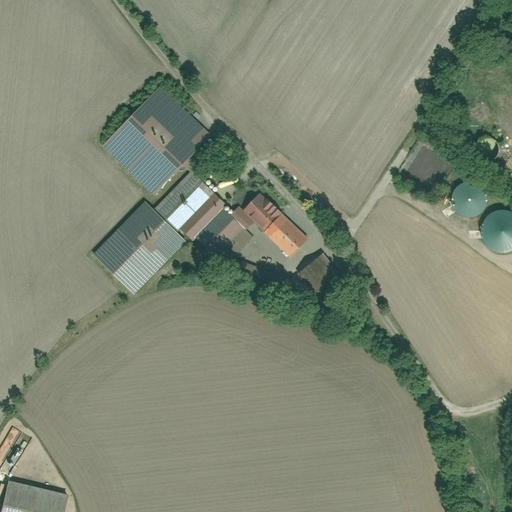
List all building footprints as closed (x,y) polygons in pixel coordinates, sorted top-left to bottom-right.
[(160,86),(103,143),(152,191),(179,164),(194,148),(208,134),(160,86)] [(194,148),(179,164),(188,172),(190,169),(202,157),(194,148)] [(154,206),(177,229),(180,226),(213,192),(190,169),(188,172),(154,206)] [(484,212),(487,207),(488,201),(487,195),(484,190),(480,186),(474,184),(468,184),(462,186),(458,190),(455,195),(454,201),(455,207),(458,212),(462,216),(468,218),(474,218),(480,216),(484,212)] [(180,226),(192,238),(197,233),(226,205),(213,192),(180,226)] [(281,214),(259,192),(241,209),(252,220),(263,231),(281,214)] [(185,241),(143,200),(91,252),(133,294),(185,241)] [(226,205),(197,233),(223,259),(251,230),(247,226),(232,211),(226,205)] [(238,206),(232,211),(247,226),(252,220),(241,209),(238,206)] [(511,211),(508,210),(502,209),(495,210),(489,213),(485,217),(481,223),(480,230),(481,236),(484,242),(489,247),(495,250),(501,251),(508,250),(511,248),(511,211)] [(281,214),(263,231),(289,256),(306,239),(281,214)] [(321,253),(295,272),(314,297),(340,278),(321,253)] [(287,276),(243,259),(235,278),(279,295),(287,276)] [(5,481),(0,505),(0,511),(59,511),(64,494),(5,481)]
